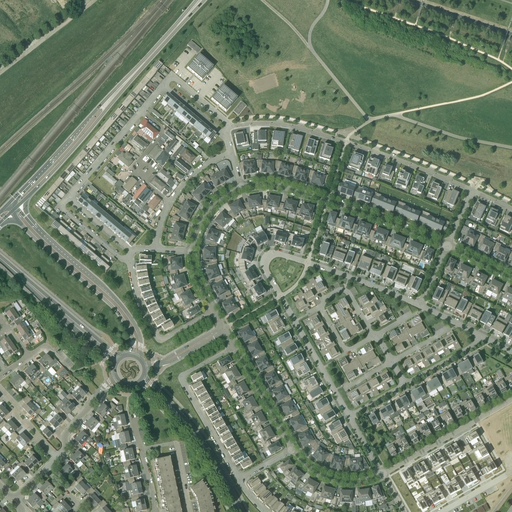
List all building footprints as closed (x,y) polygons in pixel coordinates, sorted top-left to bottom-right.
[(511,0),(417,0),(419,0),(422,2),(424,2),(444,9),(457,13),(511,31),(511,0)] [(199,48),(197,47),(196,45),(194,44),(192,42),(191,41),(189,43),(187,45),(189,47),(191,48),(192,49),(194,51),(195,52),(197,53),(199,51),(201,49),(199,48)] [(213,67),(199,55),(187,68),(193,73),(196,76),(202,80),(213,67)] [(152,68),(157,72),(163,65),(158,61),(152,68)] [(148,73),(153,77),(157,72),(152,68),(148,73)] [(145,77),(150,81),(153,77),(148,73),(145,77)] [(141,82),(146,86),(150,81),(145,77),(141,82)] [(137,86),(142,91),(146,86),(141,82),(137,86)] [(138,95),(142,91),(137,86),(133,91),(138,95)] [(237,98),(223,86),(212,99),(217,104),(220,107),(226,111),(237,98)] [(138,95),(133,91),(129,95),(134,100),(138,95)] [(166,106),(173,98),(169,94),(168,96),(166,94),(163,97),(165,99),(163,101),(167,105),(166,106)] [(125,100),(130,104),(134,100),(129,95),(125,100)] [(169,106),(172,108),(178,102),(173,98),(166,106),(167,107),(169,106)] [(121,105),(126,109),(130,104),(125,100),(121,105)] [(172,108),(176,112),(182,105),(178,102),(172,108)] [(242,110),(243,109),(244,107),(246,105),(244,104),(242,102),(240,104),(239,105),(238,107),(236,108),(235,110),(233,112),(235,113),(238,115),(239,113),(240,112),(242,110)] [(117,109),(122,113),(126,109),(121,105),(117,109)] [(176,112),(180,116),(186,109),(182,105),(176,112)] [(118,118),(122,113),(117,109),(114,114),(118,118)] [(180,116),(185,119),(190,113),(186,109),(180,116)] [(185,119),(189,123),(195,116),(190,113),(185,119)] [(118,118),(114,114),(110,118),(115,123),(118,118)] [(189,123),(193,127),(199,120),(195,116),(189,123)] [(106,123),(111,127),(115,123),(110,118),(106,123)] [(193,127),(197,130),(203,123),(199,120),(193,127)] [(106,123),(102,127),(107,132),(111,127),(106,123)] [(158,133),(146,123),(141,129),(153,139),(158,133)] [(197,130),(202,134),(207,127),(203,123),(197,130)] [(107,132),(102,127),(98,132),(103,136),(107,132)] [(206,137),(212,131),(207,127),(202,134),(206,137)] [(210,141),(214,137),(216,139),(218,136),(212,131),(206,137),(210,141)] [(257,132),(257,133),(253,133),(254,139),(258,139),(258,142),(266,141),(266,131),(257,132)] [(94,137),(99,141),(103,136),(98,132),(94,137)] [(174,138),(167,132),(165,134),(172,140),(174,138)] [(284,133),(273,132),(272,146),(283,147),(284,133)] [(249,145),(247,135),(243,136),(243,133),(234,134),(237,146),(242,144),(243,147),(249,145)] [(297,135),(296,136),(292,135),(288,148),(299,151),(300,147),(300,148),(302,142),(301,142),(303,137),(297,135)] [(136,136),(132,141),(142,149),(146,145),(136,136)] [(94,137),(90,141),(95,145),(99,141),(94,137)] [(308,139),(304,153),(314,156),(318,142),(308,139)] [(95,145),(90,141),(86,146),(91,150),(95,145)] [(170,153),(172,150),(169,148),(171,146),(172,147),(174,144),(171,142),(167,147),(165,149),(170,153)] [(319,158),(329,161),(331,154),(332,154),(333,150),(333,149),(333,148),(330,148),(331,146),(324,144),(321,153),(320,153),(319,157),(320,157),(319,158)] [(156,145),(147,155),(153,160),(162,150),(156,145)] [(82,150),(87,155),(91,150),(86,146),(82,150)] [(115,155),(118,157),(121,153),(124,150),(121,147),(119,151),(115,155)] [(185,148),(179,155),(190,164),(196,157),(185,148)] [(83,159),(87,155),(82,150),(79,155),(83,159)] [(136,161),(124,150),(121,154),(133,164),(136,161)] [(162,166),(170,156),(164,151),(156,161),(162,166)] [(175,159),(174,159),(178,155),(175,153),(172,157),(169,160),(172,163),(175,159)] [(349,167),(359,171),(361,165),(362,165),(363,163),(362,163),(364,157),(359,155),(359,156),(358,156),(359,155),(354,153),(352,157),(350,163),(349,167)] [(79,155),(75,159),(80,164),(83,159),(79,155)] [(265,161),(261,161),(261,156),(258,156),(258,160),(258,167),(262,167),(262,173),(267,173),(268,163),(265,163),(265,161)] [(80,164),(75,159),(71,164),(75,168),(76,168),(80,164)] [(181,159),(177,164),(186,172),(190,166),(181,159)] [(380,163),(375,161),(370,159),(368,165),(366,169),(367,169),(365,173),(375,177),(380,163)] [(258,160),(251,161),(252,164),(249,164),(250,174),(256,173),(255,167),(258,167),(258,160)] [(273,167),(276,168),(277,161),(271,161),(270,163),(268,163),(267,173),(273,174),(273,167)] [(277,161),(276,168),(280,169),(278,174),(284,176),(286,166),(283,165),(284,163),(277,161)] [(245,175),(250,174),(249,164),(246,165),(245,162),(240,163),(241,169),(244,169),(245,175)] [(75,168),(71,164),(65,171),(69,175),(73,171),(75,168)] [(291,172),(293,172),(295,166),(290,165),(289,167),(286,166),(284,176),(289,177),(291,172)] [(386,165),(383,175),(386,176),(385,179),(391,181),(394,172),(391,171),(393,167),(386,165)] [(295,179),(300,180),(303,171),(300,170),(300,168),(295,166),(293,172),(296,173),(295,179)] [(227,174),(229,173),(226,167),(224,169),(225,171),(220,173),(225,183),(225,182),(230,180),(227,174)] [(161,169),(156,176),(165,183),(171,176),(161,169)] [(307,176),(310,177),(311,171),(306,169),(305,172),(303,171),(300,180),(305,182),(307,176)] [(402,185),(402,187),(406,188),(411,175),(407,174),(405,174),(406,172),(401,170),(400,174),(399,174),(398,177),(399,177),(397,183),(402,185)] [(69,175),(65,171),(59,178),(64,182),(66,179),(69,175)] [(311,184),(316,185),(319,176),(316,175),(317,172),(311,171),(310,177),(313,178),(311,184)] [(326,182),(328,176),(325,175),(325,174),(320,172),(319,176),(316,185),(321,187),(323,181),(326,182)] [(117,181),(105,173),(103,177),(114,185),(117,181)] [(225,183),(220,173),(215,176),(221,185),(225,183)] [(221,185),(215,176),(211,179),(215,187),(220,185),(221,185)] [(424,179),(423,179),(417,176),(413,188),(418,190),(417,193),(421,194),(424,187),(420,186),(421,184),(422,184),(424,179)] [(123,188),(128,192),(137,182),(131,177),(123,188)] [(155,177),(150,183),(161,193),(167,187),(155,177)] [(64,182),(59,178),(53,185),(58,188),(61,185),(64,182)] [(346,195),(349,186),(344,184),(343,184),(340,183),(338,190),(341,191),(340,193),(346,195)] [(437,187),(438,185),(433,183),(433,184),(432,184),(431,187),(431,188),(429,194),(433,196),(432,198),(437,201),(442,189),(437,187)] [(132,197),(136,199),(146,187),(143,184),(132,197)] [(211,191),(204,184),(200,188),(207,195),(211,191)] [(58,188),(53,185),(47,191),(52,195),(55,192),(58,188)] [(355,188),(349,186),(346,195),(352,197),(353,196),(356,197),(358,189),(355,188)] [(207,195),(200,188),(196,191),(204,199),(207,195)] [(146,189),(138,199),(142,202),(150,192),(146,189)] [(358,189),(356,197),(359,198),(358,200),(364,202),(367,192),(361,190),(361,191),(358,189)] [(447,204),(454,207),(459,193),(453,190),(452,192),(449,190),(444,201),(444,202),(445,201),(448,203),(447,204)] [(52,195),(47,191),(42,198),(50,205),(46,202),(52,195)] [(204,199),(196,191),(192,195),(199,202),(203,199),(204,199)] [(370,202),(373,203),(376,196),(373,195),(373,194),(367,192),(364,202),(370,204),(370,202)] [(385,209),(388,200),(384,199),(385,197),(377,194),(373,203),(377,205),(377,206),(385,209)] [(82,205),(89,197),(88,198),(83,195),(82,197),(79,195),(77,198),(79,200),(78,202),(82,205)] [(145,204),(152,211),(161,201),(154,195),(145,204)] [(92,202),(93,201),(89,197),(82,205),(86,209),(92,202)] [(255,208),(258,207),(258,209),(263,208),(263,200),(263,202),(260,203),(259,197),(253,198),(255,208)] [(272,208),(273,198),(268,197),(267,203),(263,202),(263,200),(263,208),(268,209),(269,207),(272,208)] [(46,209),(50,205),(42,198),(36,205),(40,209),(43,206),(46,209)] [(245,204),(247,211),(252,210),(252,208),(255,208),(253,198),(248,198),(249,204),(245,205),(245,204)] [(273,198),(272,208),(275,208),(274,210),(280,211),(281,204),(281,205),(278,205),(279,199),(273,198)] [(281,204),(280,211),(285,213),(285,211),(288,212),(291,202),(286,200),(284,206),(281,205),(281,204)] [(388,200),(385,209),(393,213),(394,211),(398,212),(401,203),(393,200),(392,202),(388,200)] [(91,213),(96,206),(92,202),(86,209),(91,213)] [(187,202),(184,207),(193,212),(196,207),(187,202)] [(234,204),(239,213),(242,212),(243,214),(247,211),(245,204),(244,204),(245,205),(242,207),(239,202),(234,204)] [(291,202),(288,212),(291,212),(290,215),(296,216),(298,209),(298,210),(295,209),(296,203),(291,202)] [(480,219),(486,207),(482,205),(482,204),(477,202),(476,205),(475,205),(476,205),(475,205),(472,211),(473,211),(471,215),(480,219)] [(398,212),(401,214),(401,215),(409,219),(413,210),(408,208),(409,206),(401,203),(398,212)] [(239,213),(234,204),(229,207),(232,212),(229,214),(228,213),(233,219),(237,217),(236,215),(239,213)] [(298,209),(296,216),(301,218),(302,216),(305,216),(307,207),(302,205),(301,211),(298,210),(298,209)] [(101,209),(96,206),(91,213),(95,216),(101,209)] [(307,207),(305,216),(308,217),(307,219),(312,221),(314,215),(311,214),(313,207),(308,206),(307,207)] [(184,207),(181,211),(191,217),(193,212),(184,207)] [(105,213),(101,209),(95,216),(99,220),(105,213)] [(417,222),(418,220),(422,222),(426,213),(418,209),(417,212),(413,210),(409,219),(417,222)] [(498,212),(492,209),(491,212),(490,211),(488,215),(489,216),(487,220),(491,222),(490,224),(495,227),(500,215),(497,213),(498,212)] [(181,211),(179,216),(187,221),(190,217),(191,217),(181,211)] [(327,225),(336,228),(338,221),(335,220),(337,215),(337,214),(331,212),(327,225)] [(109,217),(105,213),(99,220),(103,223),(109,217)] [(231,221),(233,219),(228,213),(229,214),(227,217),(222,213),(218,217),(227,225),(231,221)] [(425,225),(433,229),(437,220),(433,218),(434,216),(426,213),(422,222),(425,224),(425,225)] [(338,221),(336,228),(339,229),(344,231),(349,218),(348,218),(343,216),(342,217),(343,217),(341,222),(338,221)] [(506,216),(501,227),(510,231),(511,226),(511,218),(511,219),(511,218),(506,216)] [(113,220),(109,217),(103,223),(108,227),(113,220)] [(224,230),(223,229),(227,225),(218,217),(215,222),(219,226),(217,228),(216,228),(222,231),(224,230)] [(344,231),(353,234),(355,226),(352,225),(354,221),(354,220),(349,218),(344,231)] [(437,220),(433,229),(441,232),(442,231),(446,232),(450,223),(442,219),(441,222),(437,220)] [(51,226),(58,232),(65,224),(61,220),(58,224),(55,221),(51,226)] [(118,224),(113,220),(108,227),(112,231),(118,224)] [(355,226),(353,234),(361,237),(362,235),(366,224),(365,224),(360,222),(360,223),(358,228),(355,226)] [(65,224),(58,232),(65,237),(69,233),(66,230),(68,227),(65,224)] [(122,228),(118,224),(112,231),(116,234),(122,228)] [(185,232),(184,232),(185,227),(175,224),(174,230),(184,232),(185,232)] [(365,238),(370,240),(372,233),(369,232),(371,227),(371,226),(366,224),(362,235),(365,236),(365,238)] [(467,235),(463,242),(468,245),(473,234),(468,232),(470,229),(464,226),(461,233),(461,234),(461,232),(467,235)] [(126,231),(122,228),(116,234),(120,238),(126,231)] [(207,235),(208,235),(218,239),(219,239),(221,234),(222,234),(222,231),(216,228),(217,228),(216,232),(209,229),(207,235)] [(376,240),(379,241),(383,230),(383,231),(377,228),(377,229),(375,234),(372,233),(370,240),(374,242),(376,240)] [(273,229),(270,229),(270,235),(273,235),(275,235),(274,241),(279,243),(282,232),(273,229)] [(262,230),(257,233),(263,244),(268,241),(265,236),(262,230)] [(382,245),(387,246),(389,239),(386,238),(388,233),(389,233),(383,231),(383,230),(379,241),(382,242),(382,245)] [(130,235),(126,231),(120,238),(125,242),(130,235)] [(69,233),(65,237),(72,243),(78,235),(75,232),(72,235),(69,233)] [(282,232),(279,243),(285,244),(286,239),(289,240),(291,234),(288,233),(287,236),(282,234),(283,232),(282,232)] [(468,245),(473,247),(477,240),(479,241),(479,243),(482,236),(480,234),(479,235),(474,232),(473,234),(468,245)] [(250,236),(246,242),(251,245),(254,241),(257,247),(263,244),(257,233),(250,236)] [(183,237),(173,234),(171,240),(169,239),(168,242),(174,244),(175,241),(181,242),(182,237),(183,237)] [(291,234),(289,240),(292,241),(290,246),(296,248),(299,237),(291,234)] [(78,235),(72,243),(78,249),(82,245),(79,242),(82,239),(78,235)] [(135,239),(130,235),(125,242),(131,247),(134,244),(132,242),(135,239)] [(216,244),(218,239),(208,235),(206,240),(212,242),(211,246),(217,247),(218,244),(216,244)] [(395,250),(396,247),(400,237),(394,235),(394,236),(392,240),(389,239),(387,246),(395,250)] [(482,243),(479,250),(484,253),(489,242),(484,240),(486,237),(482,236),(479,243),(480,241),(482,243)] [(299,237),(296,248),(301,249),(303,244),(306,245),(307,239),(299,237)] [(399,251),(403,253),(406,246),(403,245),(405,240),(406,240),(400,237),(396,247),(399,249),(399,251)] [(484,253),(489,255),(493,248),(495,249),(495,250),(498,243),(494,241),(492,244),(489,242),(484,253)] [(242,247),(240,254),(252,257),(254,251),(247,250),(248,249),(251,245),(246,242),(242,247)] [(403,253),(412,257),(417,244),(411,242),(409,247),(406,246),(403,253)] [(331,258),(335,247),(324,243),(320,255),(331,258)] [(498,251),(494,258),(500,260),(505,250),(506,248),(501,245),(498,243),(495,250),(495,251),(496,249),(498,251)] [(78,249),(85,255),(92,247),(88,244),(85,247),(82,245),(78,249)] [(417,244),(412,257),(420,260),(423,253),(420,252),(422,247),(417,244)] [(217,247),(211,246),(209,245),(209,246),(211,246),(211,249),(203,249),(203,255),(215,255),(215,250),(217,250),(217,247)] [(96,250),(92,247),(85,255),(92,261),(96,256),(93,254),(96,250)] [(343,263),(347,251),(337,247),(332,259),(343,263)] [(426,254),(423,253),(420,260),(425,262),(426,260),(429,262),(431,259),(432,260),(433,255),(432,255),(434,252),(428,249),(426,254)] [(500,260),(505,263),(508,256),(511,257),(510,258),(511,255),(511,250),(510,253),(505,250),(500,260)] [(356,267),(360,255),(349,252),(345,263),(356,267)] [(240,254),(238,261),(239,268),(245,267),(244,262),(244,261),(251,263),(252,257),(240,254)] [(99,267),(106,259),(102,255),(99,259),(96,256),(92,261),(99,267)] [(209,264),(217,263),(217,258),(215,258),(215,255),(203,255),(203,260),(210,261),(211,264),(209,264)] [(171,263),(171,266),(181,264),(180,259),(174,259),(174,256),(168,257),(168,263),(171,263)] [(368,272),(372,260),(362,256),(357,268),(368,272)] [(106,259),(99,267),(106,273),(110,268),(107,265),(110,262),(106,259)] [(452,277),(456,269),(455,271),(453,269),(456,262),(451,259),(448,265),(447,265),(444,269),(449,272),(448,275),(452,277)] [(380,277),(385,265),(374,261),(370,273),(380,277)] [(219,271),(219,268),(217,263),(209,264),(209,265),(211,264),(212,268),(206,270),(208,276),(219,272),(219,271)] [(147,271),(146,265),(141,264),(136,265),(137,265),(137,268),(136,268),(136,272),(138,272),(147,271)] [(181,264),(171,266),(171,269),(169,269),(170,276),(177,274),(176,274),(176,270),(182,270),(181,264)] [(458,272),(455,271),(456,270),(456,269),(452,277),(453,277),(455,278),(457,275),(462,278),(467,267),(462,265),(458,272)] [(397,270),(387,266),(382,278),(393,282),(397,270)] [(245,267),(239,268),(239,271),(244,279),(254,274),(252,269),(246,272),(245,270),(245,267)] [(468,284),(471,277),(471,278),(468,277),(472,270),(467,267),(462,278),(466,280),(465,283),(468,284)] [(148,278),(147,271),(138,272),(138,275),(137,275),(138,280),(139,279),(148,278)] [(405,287),(410,275),(399,271),(394,282),(405,287)] [(219,272),(208,276),(207,276),(209,280),(209,279),(210,280),(215,278),(217,281),(215,282),(223,279),(221,276),(219,272)] [(473,280),(471,279),(472,277),(471,277),(468,284),(471,286),(472,283),(477,285),(482,275),(477,273),(473,280)] [(177,274),(170,276),(172,282),(174,281),(175,284),(185,281),(183,276),(177,278),(176,274),(178,274),(177,274)] [(254,274),(244,279),(249,287),(254,284),(253,281),(257,279),(254,274)] [(482,295),(483,292),(487,285),(486,286),(484,285),(487,278),(482,275),(477,285),(480,287),(478,293),(482,295)] [(422,280),(412,276),(407,288),(417,292),(422,280)] [(149,284),(148,278),(139,279),(140,282),(138,283),(139,287),(141,287),(149,284)] [(322,292),(327,289),(323,281),(317,284),(313,278),(309,281),(310,283),(316,293),(321,290),(322,292)] [(218,284),(212,288),(215,293),(226,286),(228,285),(225,280),(224,281),(223,279),(215,282),(217,281),(218,284)] [(489,288),(486,286),(487,285),(483,292),(486,293),(488,291),(492,293),(498,283),(492,280),(489,288)] [(174,288),(176,294),(183,291),(182,291),(181,288),(186,286),(185,281),(175,284),(176,287),(174,288)] [(308,303),(313,300),(312,298),(317,295),(316,293),(310,283),(306,285),(309,291),(303,294),(308,303)] [(499,300),(502,293),(501,294),(499,293),(503,285),(498,283),(492,293),(497,295),(496,298),(499,300)] [(151,291),(149,284),(141,287),(141,289),(140,290),(141,294),(143,294),(151,291)] [(254,284),(249,287),(253,294),(263,289),(260,284),(255,286),(254,284)] [(229,291),(226,286),(215,293),(217,297),(224,294),(225,296),(231,293),(229,291)] [(438,288),(433,299),(443,304),(448,292),(438,288)] [(504,295),(502,294),(503,293),(502,293),(499,300),(502,301),(503,298),(508,301),(511,292),(511,290),(508,288),(504,295)] [(263,289),(253,294),(257,302),(263,299),(261,296),(266,293),(263,289)] [(154,297),(151,291),(143,294),(144,296),(142,297),(144,301),(145,301),(154,297)] [(183,301),(192,296),(189,292),(184,295),(182,292),(183,291),(176,294),(178,297),(180,300),(181,299),(183,301)] [(295,303),(300,312),(305,309),(303,307),(309,304),(308,303),(303,294),(302,292),(297,294),(300,300),(295,303)] [(445,305),(455,310),(460,298),(450,293),(445,305)] [(370,300),(367,294),(358,299),(361,304),(363,303),(366,308),(367,308),(376,303),(378,301),(376,297),(370,300)] [(234,298),(232,295),(226,298),(228,301),(222,305),(224,310),(234,304),(236,303),(233,299),(234,298)] [(194,301),(192,296),(183,301),(184,304),(182,305),(185,310),(192,306),(191,307),(189,304),(194,301)] [(156,304),(154,297),(145,301),(146,303),(145,304),(147,308),(148,307),(156,304)] [(344,309),(349,306),(345,299),(340,302),(340,303),(336,305),(345,320),(351,317),(349,314),(347,315),(343,309),(344,309)] [(457,310),(467,315),(472,304),(462,299),(457,310)] [(387,310),(385,305),(379,309),(376,303),(367,308),(370,313),(372,311),(375,317),(377,316),(387,310)] [(159,310),(156,304),(148,307),(149,310),(148,311),(150,315),(151,314),(159,310)] [(238,306),(236,307),(234,304),(224,310),(227,314),(233,311),(235,313),(240,310),(238,306)] [(9,319),(18,312),(13,305),(11,307),(6,310),(8,313),(6,314),(9,319)] [(332,307),(332,306),(326,309),(330,316),(336,313),(340,319),(338,320),(339,323),(345,320),(336,305),(332,307)] [(474,305),(469,316),(479,321),(482,314),(478,312),(480,308),(474,305)] [(192,306),(185,310),(182,312),(184,316),(188,315),(191,319),(195,316),(194,315),(200,312),(197,307),(190,311),(189,308),(192,306)] [(392,313),(389,308),(387,310),(377,316),(380,321),(378,322),(381,327),(389,322),(386,316),(392,313)] [(162,316),(159,310),(151,314),(152,316),(151,317),(153,321),(155,320),(162,316)] [(264,317),(269,326),(280,319),(275,311),(264,317)] [(486,311),(480,322),(490,328),(496,316),(486,311)] [(14,322),(16,325),(21,321),(23,319),(18,312),(9,319),(12,323),(14,322)] [(315,315),(303,321),(306,326),(311,323),(315,328),(309,332),(323,324),(320,319),(318,320),(315,315)] [(166,322),(162,316),(155,320),(156,323),(155,324),(157,328),(162,325),(166,322)] [(419,316),(418,317),(412,320),(416,326),(410,330),(408,328),(405,329),(409,335),(423,326),(421,322),(422,322),(419,316)] [(359,324),(354,327),(350,321),(352,320),(351,317),(345,320),(353,335),(357,333),(358,334),(363,331),(363,329),(359,324)] [(498,317),(492,329),(502,334),(508,323),(498,317)] [(285,328),(280,319),(269,326),(274,334),(285,328)] [(164,332),(165,332),(173,327),(169,320),(166,322),(162,325),(163,327),(162,328),(164,332)] [(339,323),(341,326),(343,325),(347,331),(346,331),(341,334),(345,341),(350,338),(349,337),(353,335),(345,320),(339,323)] [(29,326),(26,328),(21,321),(16,325),(17,327),(16,328),(19,333),(26,328),(29,326)] [(238,333),(241,338),(242,338),(252,331),(250,333),(249,330),(251,329),(248,324),(243,327),(244,330),(238,333)] [(309,332),(311,336),(317,333),(320,339),(315,342),(329,334),(326,329),(324,330),(321,325),(323,324),(309,332)] [(427,330),(426,330),(423,326),(409,335),(412,341),(415,339),(413,337),(420,333),(423,339),(430,335),(427,330)] [(22,337),(29,332),(26,328),(19,333),(22,337)] [(405,329),(403,331),(402,331),(404,333),(398,337),(394,331),(387,335),(390,340),(392,339),(394,343),(409,335),(405,329)] [(251,342),(250,343),(257,339),(255,336),(253,337),(251,333),(253,332),(252,331),(242,338),(244,342),(250,339),(251,342)] [(34,339),(29,332),(22,337),(25,342),(27,340),(29,343),(34,339)] [(277,340),(282,348),(293,342),(288,333),(277,340)] [(315,342),(317,346),(323,343),(326,349),(320,352),(335,344),(332,339),(330,340),(327,335),(329,334),(315,342)] [(409,342),(412,341),(409,335),(394,343),(396,347),(395,348),(398,353),(405,349),(402,343),(408,340),(409,342)] [(4,336),(0,339),(0,346),(1,349),(4,347),(11,342),(8,338),(6,339),(4,336)] [(454,336),(449,339),(447,337),(442,339),(451,354),(448,348),(453,345),(456,351),(461,348),(454,336)] [(250,352),(259,347),(256,343),(258,342),(257,339),(250,343),(251,342),(253,345),(247,348),(250,352)] [(442,339),(443,342),(438,345),(437,342),(432,345),(440,360),(441,359),(437,354),(443,351),(446,356),(451,354),(442,339)] [(4,353),(7,351),(14,347),(11,342),(4,347),(1,349),(4,353)] [(298,350),(293,342),(282,348),(287,356),(298,350)] [(332,359),(341,354),(338,349),(336,350),(333,345),(335,344),(320,352),(323,357),(329,353),(332,359)] [(371,344),(363,348),(366,353),(360,357),(359,355),(357,357),(360,363),(375,354),(372,350),(374,350),(372,346),(371,344)] [(432,345),(433,348),(428,350),(427,348),(422,351),(430,365),(427,360),(433,356),(436,362),(440,360),(432,345)] [(17,351),(14,347),(7,351),(10,356),(17,351)] [(262,352),(259,347),(250,352),(253,357),(258,354),(260,357),(258,358),(265,354),(264,351),(262,352)] [(422,351),(423,353),(418,356),(417,354),(412,357),(420,371),(417,365),(423,362),(426,368),(430,365),(422,351)] [(268,359),(265,354),(258,358),(260,357),(261,359),(256,362),(259,367),(267,362),(266,360),(268,359)] [(381,363),(378,358),(377,358),(375,354),(360,363),(363,368),(366,367),(365,365),(371,361),(374,367),(381,363)] [(51,367),(57,361),(52,356),(50,358),(47,355),(42,359),(51,367)] [(305,363),(304,361),(301,355),(290,361),(293,367),(294,370),(305,363)] [(471,360),(475,367),(483,363),(479,355),(473,358),(474,359),(471,360)] [(220,372),(227,368),(226,369),(224,367),(225,367),(232,362),(229,357),(223,360),(222,360),(223,360),(222,359),(218,362),(220,366),(218,368),(220,372)] [(345,371),(360,363),(357,357),(354,359),(355,361),(349,364),(346,359),(339,363),(342,368),(343,367),(345,371)] [(407,360),(402,363),(407,371),(412,368),(416,374),(420,371),(412,357),(413,359),(408,362),(407,360)] [(50,379),(52,377),(56,373),(51,367),(42,359),(38,363),(42,366),(40,368),(48,377),(50,379)] [(468,362),(467,361),(463,364),(463,363),(468,372),(470,375),(474,373),(472,369),(475,367),(471,360),(468,362)] [(269,361),(267,362),(259,367),(257,368),(260,373),(267,369),(268,372),(267,372),(274,369),(274,368),(273,367),(272,366),(269,361)] [(305,363),(294,370),(296,373),(299,378),(310,372),(305,363)] [(360,370),(363,368),(360,363),(345,371),(347,375),(346,376),(349,381),(356,377),(353,371),(359,368),(360,370)] [(456,369),(460,376),(468,372),(463,363),(463,364),(458,367),(458,368),(456,369)] [(48,377),(40,368),(37,370),(32,365),(28,369),(37,378),(40,381),(44,378),(46,378),(48,377)] [(227,368),(220,372),(220,373),(221,372),(222,375),(225,374),(228,378),(237,373),(235,368),(228,372),(227,371),(227,372),(226,369),(227,369),(227,368)] [(33,382),(37,378),(28,369),(24,373),(28,376),(25,378),(30,383),(32,381),(33,382)] [(66,375),(68,373),(64,369),(58,375),(62,379),(64,377),(66,375)] [(275,371),(274,369),(267,372),(267,373),(268,372),(270,374),(264,377),(267,382),(276,377),(278,376),(275,371)] [(447,372),(452,381),(454,384),(461,379),(460,376),(456,369),(453,371),(453,370),(452,370),(448,373),(447,372)] [(392,379),(387,371),(382,374),(383,376),(378,379),(377,377),(385,391),(390,389),(386,383),(392,379)] [(440,378),(444,385),(452,381),(447,372),(447,373),(442,376),(443,377),(440,378)] [(191,379),(193,382),(193,383),(194,382),(196,384),(204,380),(200,373),(191,379)] [(237,373),(228,378),(230,383),(228,384),(229,387),(236,383),(234,384),(233,382),(240,377),(237,373)] [(25,378),(23,381),(18,375),(14,379),(20,386),(24,382),(28,386),(30,383),(25,378)] [(502,380),(500,381),(495,384),(498,388),(499,388),(502,394),(507,391),(505,388),(507,388),(506,386),(508,384),(505,378),(504,376),(501,378),(502,380)] [(276,377),(267,382),(270,387),(275,384),(277,386),(275,387),(282,383),(279,379),(277,380),(276,377)] [(318,385),(313,377),(302,383),(307,391),(318,385)] [(377,377),(372,379),(373,382),(368,385),(367,382),(375,397),(379,394),(376,389),(382,385),(385,391),(377,377)] [(444,385),(440,378),(438,380),(437,379),(432,381),(436,390),(444,385)] [(16,389),(20,386),(14,379),(10,383),(16,389)] [(204,380),(196,384),(191,387),(193,391),(195,391),(196,393),(204,388),(200,382),(204,380)] [(432,381),(432,382),(428,384),(427,384),(427,386),(425,387),(429,394),(436,390),(432,381)] [(367,382),(362,385),(363,388),(358,390),(357,388),(365,403),(369,400),(366,394),(371,391),(375,397),(367,382)] [(236,383),(229,387),(232,391),(235,391),(236,393),(246,388),(243,383),(236,387),(236,386),(236,387),(234,384),(236,384),(236,383)] [(276,397),(286,391),(283,386),(284,386),(282,383),(275,387),(277,387),(278,389),(273,392),(276,397)] [(78,386),(74,390),(76,392),(82,399),(86,395),(82,391),(85,389),(80,384),(78,386)] [(323,393),(318,385),(307,391),(312,400),(323,393)] [(498,397),(494,390),(495,389),(493,385),(486,389),(485,387),(482,389),(486,397),(489,395),(490,397),(491,396),(493,399),(498,397)] [(416,390),(421,398),(429,394),(425,387),(422,389),(421,387),(416,390)] [(204,388),(196,393),(195,394),(197,398),(198,397),(200,399),(208,395),(204,388)] [(246,388),(236,393),(238,396),(235,398),(238,402),(244,398),(243,399),(242,397),(249,393),(246,388)] [(348,396),(354,409),(359,406),(356,400),(361,397),(365,403),(357,388),(352,391),(353,393),(348,396)] [(472,395),(476,402),(476,401),(477,400),(480,407),(485,404),(483,401),(485,400),(484,398),(486,397),(482,389),(472,395)] [(416,390),(416,391),(411,393),(412,394),(409,396),(413,403),(421,398),(416,390)] [(285,401),(284,402),(291,398),(289,396),(286,391),(276,397),(278,402),(284,399),(285,401)] [(76,392),(72,396),(70,394),(67,396),(72,401),(74,399),(78,403),(82,399),(76,392)] [(208,395),(200,399),(199,400),(201,404),(202,404),(203,406),(211,401),(208,395)] [(72,401),(67,396),(65,398),(68,402),(64,406),(71,412),(75,408),(70,403),(72,401)] [(415,406),(413,403),(409,396),(406,397),(406,396),(401,399),(400,399),(407,411),(415,406)] [(29,403),(32,401),(29,398),(24,403),(27,406),(23,409),(27,413),(33,407),(29,403)] [(242,404),(245,408),(255,403),(252,398),(245,402),(245,401),(244,402),(243,399),(245,399),(244,398),(238,402),(239,405),(242,404)] [(284,402),(285,401),(287,404),(281,407),(284,412),(293,407),(290,402),(292,401),(291,398),(284,402)] [(331,408),(326,399),(315,406),(320,414),(331,408)] [(400,399),(397,402),(396,402),(395,402),(396,403),(393,405),(397,412),(399,415),(407,411),(400,399)] [(464,402),(462,403),(461,403),(464,409),(467,408),(468,410),(469,409),(471,412),(476,409),(471,400),(467,402),(466,400),(464,402),(464,401),(463,402),(464,402)] [(211,401),(203,406),(202,407),(205,411),(206,410),(207,412),(215,408),(211,401)] [(62,403),(58,407),(56,409),(61,414),(63,412),(67,416),(71,412),(64,406),(62,403)] [(255,403),(245,408),(247,413),(245,414),(246,417),(253,413),(251,414),(250,412),(257,408),(255,403)] [(464,409),(461,403),(460,404),(458,405),(458,404),(451,408),(453,411),(453,410),(458,419),(463,417),(461,413),(463,413),(461,411),(464,409)] [(107,407),(103,404),(99,408),(106,414),(110,410),(112,412),(114,409),(109,405),(107,407)] [(385,408),(390,416),(397,412),(393,405),(391,406),(390,405),(390,406),(385,408)] [(292,414),(294,416),(292,417),(299,413),(298,410),(297,411),(294,406),(293,407),(284,412),(283,412),(286,417),(292,414)] [(33,407),(27,413),(31,417),(34,414),(37,416),(42,411),(39,409),(37,411),(33,407)] [(96,413),(100,416),(98,418),(103,423),(105,420),(103,418),(106,414),(99,408),(96,413)] [(215,408),(207,412),(206,413),(208,417),(209,416),(211,419),(219,414),(215,408)] [(335,416),(331,408),(320,414),(324,422),(335,416)] [(382,421),(390,416),(385,408),(380,411),(380,412),(378,414),(382,421)] [(59,417),(61,414),(56,409),(54,412),(57,415),(53,419),(59,426),(63,422),(59,417)] [(0,414),(0,417),(2,420),(9,414),(5,410),(0,414)] [(433,412),(436,417),(436,418),(433,419),(435,421),(431,423),(436,432),(441,429),(439,426),(441,425),(439,423),(442,422),(439,416),(436,410),(433,412)] [(439,416),(442,422),(445,420),(446,422),(447,422),(449,425),(454,422),(448,411),(442,414),(441,414),(442,414),(439,416)] [(253,414),(253,413),(246,417),(248,420),(251,419),(253,423),(263,418),(260,413),(253,417),(252,415),(253,414)] [(290,422),(293,427),(301,422),(299,417),(301,416),(299,413),(292,417),(294,416),(295,419),(290,422)] [(219,414),(211,419),(210,420),(212,424),(213,423),(215,425),(222,421),(219,414)] [(382,421),(378,414),(375,415),(375,414),(369,417),(374,425),(382,421)] [(88,422),(95,427),(99,423),(101,425),(103,423),(98,418),(96,421),(92,417),(88,422)] [(252,428),(255,432),(262,428),(260,429),(259,427),(266,423),(263,418),(253,423),(255,426),(252,428)] [(50,428),(52,426),(55,429),(59,426),(53,419),(49,423),(47,421),(45,423),(50,428)] [(10,421),(7,424),(4,422),(0,426),(0,427),(2,429),(4,427),(8,431),(14,425),(10,421)] [(122,430),(122,427),(127,426),(125,421),(117,423),(113,423),(115,429),(116,432),(122,430)] [(222,421),(215,425),(213,426),(216,430),(217,429),(218,432),(226,427),(222,421)] [(84,426),(90,431),(88,433),(93,437),(95,435),(91,432),(95,427),(88,422),(84,426)] [(301,428),(302,431),(301,432),(308,428),(306,425),(304,426),(301,422),(293,427),(295,431),(301,428)] [(343,430),(339,422),(328,428),(332,436),(343,430)] [(432,434),(428,428),(429,427),(427,422),(422,425),(421,424),(419,425),(418,424),(415,426),(420,434),(423,433),(424,435),(425,434),(427,437),(432,434)] [(48,430),(50,428),(45,423),(43,425),(46,429),(42,432),(48,439),(52,435),(48,430)] [(17,435),(14,432),(18,429),(14,425),(8,431),(12,435),(9,437),(12,439),(17,435)] [(420,434),(415,426),(417,429),(414,430),(408,434),(414,445),(419,442),(417,439),(419,438),(417,436),(420,434)] [(226,427),(218,432),(217,433),(219,437),(221,436),(222,438),(230,434),(226,427)] [(262,428),(255,432),(256,435),(259,434),(262,438),(272,433),(269,428),(262,432),(261,432),(260,430),(262,429),(262,428)] [(302,431),(304,434),(298,437),(301,441),(310,436),(307,432),(309,431),(308,428),(301,432),(302,431)] [(128,432),(123,433),(122,430),(116,432),(118,440),(129,437),(128,432)] [(348,438),(343,430),(332,436),(337,444),(343,441),(344,442),(349,440),(348,438)] [(91,440),(93,437),(88,433),(86,435),(82,432),(78,436),(85,442),(89,438),(91,440)] [(476,432),(467,438),(467,439),(470,443),(479,438),(476,432)] [(22,433),(19,437),(17,435),(12,439),(14,442),(16,440),(20,444),(26,437),(22,433)] [(272,433),(262,438),(260,439),(262,444),(262,445),(263,447),(263,448),(270,444),(270,443),(269,444),(267,442),(268,442),(267,442),(275,438),(272,433)] [(230,434),(222,438),(221,439),(223,443),(224,442),(226,445),(234,440),(230,434)] [(398,439),(395,441),(398,447),(401,445),(402,447),(403,447),(405,450),(410,447),(405,438),(406,438),(404,434),(399,437),(400,438),(398,439)] [(77,446),(82,451),(84,448),(82,446),(85,442),(78,436),(75,441),(79,444),(77,446)] [(310,436),(301,441),(300,442),(303,447),(309,443),(312,448),(317,444),(314,440),(312,441),(310,436)] [(26,437),(20,444),(24,448),(21,450),(24,452),(29,447),(26,445),(30,441),(26,437)] [(126,447),(126,444),(131,443),(129,437),(118,440),(120,449),(126,447)] [(234,440),(226,445),(224,445),(227,450),(228,449),(229,451),(237,447),(234,440)] [(398,447),(395,441),(389,444),(391,446),(387,448),(392,457),(397,454),(395,451),(396,451),(395,449),(398,447)] [(319,442),(317,444),(312,448),(314,450),(316,452),(312,457),(317,460),(324,450),(320,447),(318,445),(320,443),(319,442)] [(270,444),(263,448),(265,452),(268,451),(271,455),(276,452),(275,452),(281,448),(278,443),(270,447),(269,445),(270,444)] [(456,444),(451,447),(458,458),(457,457),(462,454),(463,455),(466,454),(463,448),(460,450),(456,444)] [(484,446),(478,450),(483,458),(489,455),(484,446)] [(132,449),(127,450),(126,447),(120,449),(120,452),(123,451),(125,456),(133,454),(132,449)] [(237,447),(229,451),(228,452),(230,456),(232,455),(233,458),(241,453),(237,447)] [(451,447),(446,450),(449,456),(446,457),(450,463),(458,458),(451,447)] [(325,458),(328,460),(327,462),(331,455),(329,453),(328,453),(324,450),(317,460),(316,461),(321,464),(325,458)] [(78,451),(74,455),(80,462),(84,458),(86,460),(89,458),(84,453),(82,455),(78,451)] [(33,452),(30,454),(32,456),(28,460),(34,467),(38,463),(35,459),(37,457),(33,452)] [(241,453),(233,458),(232,458),(234,463),(235,462),(237,464),(245,460),(241,453)] [(440,453),(435,456),(442,467),(441,465),(445,463),(446,465),(450,463),(446,457),(444,459),(440,453)] [(130,464),(130,461),(135,460),(133,454),(125,456),(126,462),(123,463),(124,466),(130,464)] [(70,459),(75,464),(73,466),(77,471),(80,469),(76,465),(80,462),(74,455),(70,459)] [(330,469),(335,470),(336,469),(338,459),(333,458),(333,455),(331,455),(327,462),(328,461),(332,462),(330,469)] [(435,456),(430,459),(433,465),(430,467),(433,472),(442,467),(435,456)] [(157,471),(172,468),(170,457),(155,461),(157,471)] [(360,458),(355,459),(355,461),(356,471),(356,472),(362,471),(361,468),(363,468),(363,469),(367,468),(368,468),(369,468),(363,457),(360,457),(360,458)] [(248,458),(245,460),(237,464),(236,465),(240,463),(242,465),(241,466),(243,470),(252,465),(248,458)] [(341,470),(342,465),(346,465),(346,467),(347,459),(344,458),(343,461),(338,459),(336,469),(341,470)] [(352,461),(352,459),(347,459),(346,467),(346,465),(350,465),(350,471),(356,471),(355,461),(352,461)] [(25,469),(27,467),(30,471),(34,467),(28,460),(24,464),(22,462),(20,464),(25,469)] [(2,461),(0,462),(0,470),(3,468),(5,470),(10,465),(7,463),(5,465),(2,461)] [(279,468),(283,473),(286,471),(293,466),(289,461),(284,465),(282,463),(276,466),(278,469),(279,468)] [(424,462),(419,465),(425,477),(426,477),(425,476),(430,473),(430,474),(433,472),(430,467),(427,468),(424,462)] [(494,463),(483,470),(486,474),(487,473),(487,474),(497,469),(494,463)] [(26,475),(22,471),(25,469),(20,464),(18,466),(20,468),(16,472),(22,479),(26,475)] [(136,466),(131,467),(130,464),(124,466),(124,469),(127,468),(129,473),(137,471),(136,466)] [(79,473),(77,471),(73,466),(70,468),(67,465),(63,469),(69,475),(73,471),(75,473),(76,473),(78,475),(79,473)] [(419,465),(413,468),(417,474),(414,476),(417,481),(425,477),(419,465)] [(473,467),(465,472),(472,483),(477,480),(474,474),(477,472),(473,467)] [(175,479),(172,468),(157,471),(159,482),(175,479)] [(284,477),(290,482),(299,472),(295,468),(289,474),(286,471),(283,473),(281,474),(284,478),(284,477)] [(65,479),(69,475),(63,469),(59,473),(65,479)] [(134,481),(134,478),(139,477),(137,471),(129,473),(130,479),(127,479),(128,482),(134,481)] [(408,471),(402,474),(409,486),(417,481),(414,476),(411,477),(408,471)] [(7,476),(12,481),(14,479),(18,482),(22,479),(16,472),(12,476),(10,474),(7,476)] [(297,489),(302,483),(301,483),(301,484),(298,482),(303,476),(299,472),(290,482),(295,487),(294,487),(297,489)] [(460,474),(457,476),(460,482),(463,480),(467,486),(472,483),(465,472),(466,473),(461,475),(460,474)] [(455,480),(450,483),(456,492),(461,490),(458,483),(460,482),(457,476),(454,478),(455,480)] [(75,488),(79,492),(85,486),(81,482),(83,480),(81,477),(76,482),(78,484),(75,488)] [(253,481),(252,479),(248,482),(249,483),(247,485),(250,489),(254,487),(256,489),(261,485),(260,483),(257,478),(253,481)] [(177,489),(175,479),(159,482),(162,492),(177,489)] [(300,491),(306,494),(307,492),(313,482),(308,479),(304,486),(301,484),(302,483),(297,489),(300,491)] [(196,498),(210,492),(209,490),(210,489),(203,480),(190,489),(196,498)] [(140,483),(135,484),(134,481),(128,482),(128,486),(131,485),(133,490),(141,488),(140,483)] [(43,486),(49,492),(53,489),(47,482),(43,486)] [(315,499),(318,492),(317,493),(314,492),(318,485),(313,482),(307,492),(312,495),(310,497),(312,498),(315,499)] [(444,484),(441,485),(444,491),(447,489),(451,495),(456,492),(450,483),(445,486),(444,484)] [(93,490),(91,488),(87,484),(85,486),(79,492),(83,496),(86,493),(88,495),(93,490)] [(260,494),(262,496),(267,491),(265,489),(266,489),(262,485),(261,485),(256,489),(253,492),(256,497),(260,494)] [(433,490),(440,502),(445,499),(441,493),(444,491),(441,485),(438,487),(439,489),(434,492),(433,490)] [(39,490),(42,494),(40,496),(45,501),(47,498),(45,496),(49,492),(43,486),(39,490)] [(321,495),(318,493),(318,492),(315,499),(318,501),(321,501),(323,499),(326,500),(329,489),(323,487),(321,495)] [(382,500),(385,498),(382,492),(380,493),(377,487),(371,489),(374,496),(376,500),(381,498),(382,500)] [(130,496),(131,496),(132,499),(138,498),(138,495),(143,494),(141,488),(133,490),(129,491),(130,496)] [(179,500),(177,489),(162,492),(164,503),(179,500)] [(335,505),(336,497),(336,499),(332,498),(334,490),(329,489),(326,500),(332,501),(332,505),(335,505)] [(88,495),(90,497),(87,500),(91,505),(97,498),(93,494),(95,492),(93,490),(88,495)] [(376,500),(374,496),(370,498),(369,490),(363,491),(365,502),(372,501),(373,504),(377,502),(376,500)] [(433,490),(425,495),(428,500),(431,499),(435,505),(440,502),(433,490)] [(266,500),(268,502),(273,497),(271,495),(267,491),(262,496),(259,499),(262,503),(266,500)] [(340,499),(336,499),(336,497),(335,505),(338,506),(338,503),(345,503),(346,492),(340,491),(340,499)] [(359,500),(355,500),(355,498),(355,506),(358,506),(362,506),(362,502),(365,502),(363,491),(357,492),(359,500)] [(211,493),(210,492),(196,498),(198,507),(214,504),(211,493)] [(355,506),(355,498),(355,500),(351,500),(351,492),(346,492),(345,503),(352,503),(352,506),(355,506)] [(40,496),(38,498),(35,494),(31,498),(37,504),(41,501),(43,503),(45,501),(40,496)] [(425,495),(417,499),(423,511),(429,508),(425,502),(428,500),(425,495)] [(272,506),(275,508),(279,503),(277,501),(273,497),(268,502),(265,506),(269,510),(272,506)] [(31,511),(33,511),(35,510),(39,507),(37,504),(31,498),(26,502),(30,506),(28,508),(31,511)] [(95,509),(98,505),(100,507),(105,503),(103,500),(101,502),(97,498),(91,505),(95,509)] [(144,500),(139,501),(138,498),(132,499),(132,502),(135,502),(137,507),(145,505),(144,500)] [(174,511),(181,510),(179,500),(164,503),(165,510),(167,510),(167,511),(174,511)] [(53,507),(53,508),(54,509),(55,509),(57,507),(61,511),(67,505),(63,501),(60,505),(57,502),(53,507)] [(279,511),(282,511),(286,508),(284,506),(279,502),(279,503),(275,508),(272,511),(279,511)] [(100,507),(102,510),(99,511),(107,511),(109,511),(105,507),(107,505),(105,503),(100,507)]
